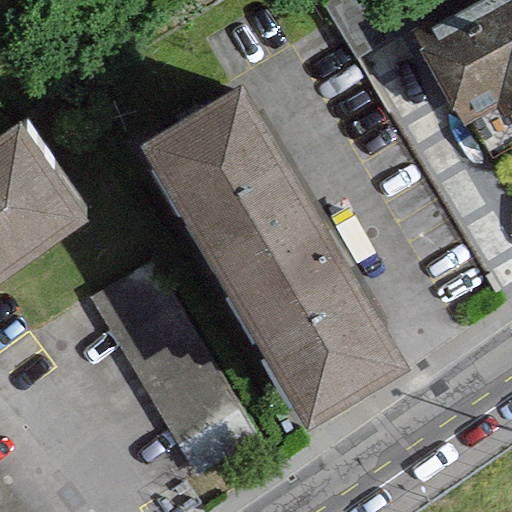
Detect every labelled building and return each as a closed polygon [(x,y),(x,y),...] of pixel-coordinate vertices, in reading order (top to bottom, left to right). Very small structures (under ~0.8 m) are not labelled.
[(374,0),(326,0),(359,56),(395,35),(374,0)] [(511,0),(451,0),(423,17),(481,116),(511,98),(511,0)] [(152,121),(306,385),(414,323),(259,59),(152,121)] [(0,114),(0,253),(106,177),(40,86),(0,114)] [(155,256),(95,290),(196,468),(256,434),(155,256)] [(24,511),(0,480),(0,511),(24,511)]
